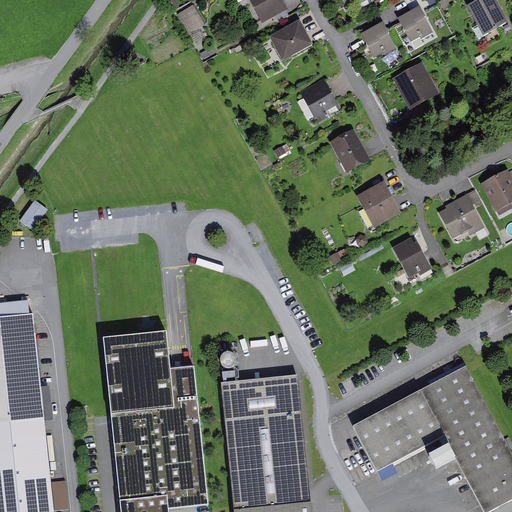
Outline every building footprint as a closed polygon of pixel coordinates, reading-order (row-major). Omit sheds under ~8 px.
[(241,0),(244,5),(250,2),(264,26),(292,11),(285,0),(241,0)] [(342,0),(349,12),(370,0),(342,0)] [(495,0),(478,0),(466,7),(484,38),(509,24),(495,0)] [(195,5),(180,15),(192,34),(207,24),(195,5)] [(418,7),(397,19),(412,47),(434,35),(418,7)] [(301,22),(271,38),(285,64),(315,48),(301,22)] [(383,23),(361,35),(375,62),(397,50),(383,23)] [(418,66),(394,81),(413,112),(438,97),(418,66)] [(327,78),(299,92),(315,125),(329,118),(327,113),(341,106),(327,78)] [(355,130),(330,144),(348,175),(373,162),(355,130)] [(511,176),(508,170),(480,186),(497,214),(511,205),(511,176)] [(384,183),(357,197),(374,230),(402,215),(384,183)] [(469,195),(439,212),(457,243),(477,232),(482,241),(492,236),(469,195)] [(35,203),(20,223),(32,232),(47,212),(35,203)] [(415,238),(393,250),(410,282),(432,270),(415,238)] [(0,511),(53,511),(33,318),(29,319),(27,303),(0,306),(0,511)] [(166,338),(104,344),(120,511),(183,511),(207,510),(194,372),(170,375),(166,338)] [(511,451),(467,369),(354,430),(378,474),(444,438),(483,511),(492,511),(511,501),(511,451)] [(313,511),(301,375),(226,382),(238,511),(313,511)] [(46,420),(53,419),(51,387),(43,387),(46,420)]
